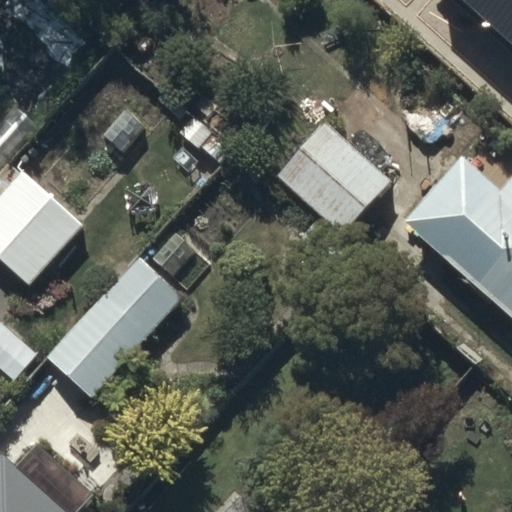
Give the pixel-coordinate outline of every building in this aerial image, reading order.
[(511,0),(465,0),(511,43),(511,0)] [(330,137),(280,190),(345,251),(395,198),(330,137)] [(0,194),(0,270),(31,299),(85,238),(24,183),(8,202),(0,194)] [(457,186),(408,242),(511,334),(511,198),(496,185),(479,205),(457,186)] [(141,270),(49,373),(92,411),(182,307),(141,270)] [(48,511),(5,474),(0,479),(0,511),(48,511)]
